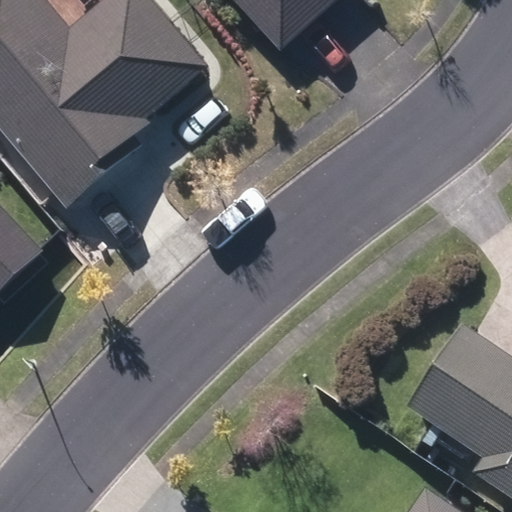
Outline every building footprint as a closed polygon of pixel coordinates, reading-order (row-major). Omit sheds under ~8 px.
[(0,0),(0,131),(68,212),(143,148),(131,135),(201,75),(136,0),(113,0),(66,41),(31,0),(0,0)] [(234,0),(280,53),(342,0),(234,0)] [(0,295),(44,255),(0,207),(0,295)] [(476,475),(511,499),(511,359),(467,329),(412,410),(486,461),(476,475)] [(456,511),(427,492),(413,511),(456,511)]
